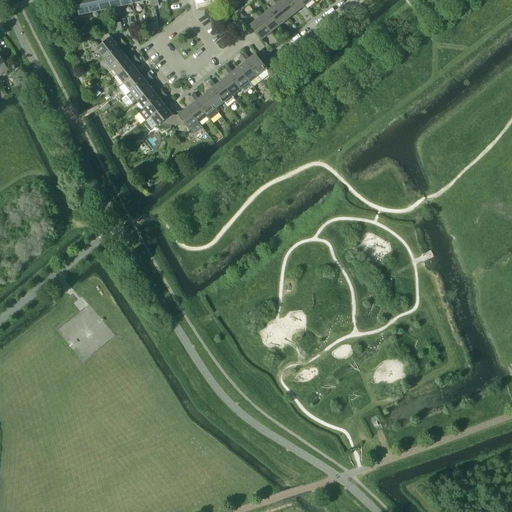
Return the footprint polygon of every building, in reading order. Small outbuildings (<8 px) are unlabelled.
[(75,0),(79,15),(90,13),(87,0),(75,0)] [(87,0),(90,13),(101,11),(98,0),(87,0)] [(98,0),(101,11),(111,8),(109,0),(98,0)] [(109,0),(111,8),(122,6),(120,0),(109,0)] [(268,11),(279,26),(288,19),(272,0),(271,0),(269,2),(273,7),(268,11)] [(272,0),(288,19),(296,12),(286,0),(282,0),(280,2),(277,0),(272,0)] [(286,0),(296,12),(305,5),(300,0),(286,0)] [(271,32),(279,26),(268,11),(263,15),(259,10),(255,13),(271,32)] [(240,13),(239,14),(236,16),(239,21),(243,19),(244,17),(240,13)] [(271,32),(255,13),(252,16),(256,21),(250,25),(262,39),(271,32)] [(97,49),(104,58),(124,42),(121,39),(116,43),(111,37),(97,49)] [(124,42),(104,58),(110,66),(125,55),(120,49),(126,45),(124,42)] [(245,53),(242,55),(258,76),(267,68),(255,54),(249,59),(245,53)] [(125,55),(110,66),(117,75),(137,59),(135,56),(129,60),(125,55)] [(257,76),(258,76),(242,55),(239,58),(243,63),(238,68),(253,87),(261,81),(257,76)] [(124,83),(138,72),(134,66),(139,62),(137,59),(117,75),(114,77),(121,85),(124,83)] [(225,69),(241,89),(245,94),(253,87),(238,68),(232,72),(228,67),(225,69)] [(221,81),(232,96),(241,89),(225,69),(222,71),(227,77),(221,81)] [(143,77),(138,72),(124,83),(130,92),(151,76),(148,73),(143,77)] [(130,92),(126,95),(133,103),(137,100),(152,89),(147,83),(153,79),(151,76),(130,92)] [(232,96),(221,81),(215,86),(211,80),(208,82),(224,102),(228,106),(236,100),(232,96)] [(224,102),(208,82),(205,85),(210,90),(204,95),(216,109),(224,102)] [(156,94),(152,89),(137,100),(144,108),(164,93),(162,90),(156,94)] [(144,108),(139,112),(146,121),(151,117),(165,106),(161,100),(166,96),(164,93),(144,108)] [(219,113),(216,109),(204,95),(199,99),(194,93),(191,96),(207,116),(210,120),(219,113)] [(193,104),(187,108),(199,122),(207,116),(191,96),(188,98),(193,104)] [(151,117),(146,121),(154,131),(158,127),(160,128),(171,129),(172,124),(173,125),(174,125),(175,115),(174,115),(172,115),(171,114),(170,112),(165,106),(151,117)] [(175,115),(174,125),(183,126),(185,124),(190,130),(193,133),(196,131),(202,126),(199,122),(187,108),(180,113),(178,115),(179,116),(176,115),(175,115)]
